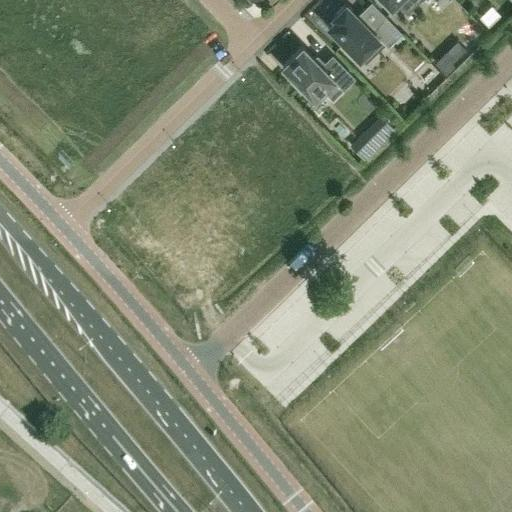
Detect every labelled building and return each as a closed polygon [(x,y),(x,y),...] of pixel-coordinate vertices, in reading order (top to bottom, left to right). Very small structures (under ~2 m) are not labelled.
[(384,0),(393,9),(399,3),(402,0),(384,0)] [(511,0),(505,0),(484,20),(493,30),(511,12),(511,0)] [(371,28),(357,14),(346,3),(333,15),(335,18),(328,25),(359,57),(379,37),(387,46),(402,32),(385,15),(371,28)] [(304,87),(314,97),(323,89),(332,98),(353,77),(332,55),(321,65),(302,45),(282,65),(294,77),(290,80),(301,90),(304,87)] [(454,65),(452,62),(443,53),(435,62),(446,73),(454,65)] [(367,137),(356,148),(364,157),(375,146),(367,137)]
